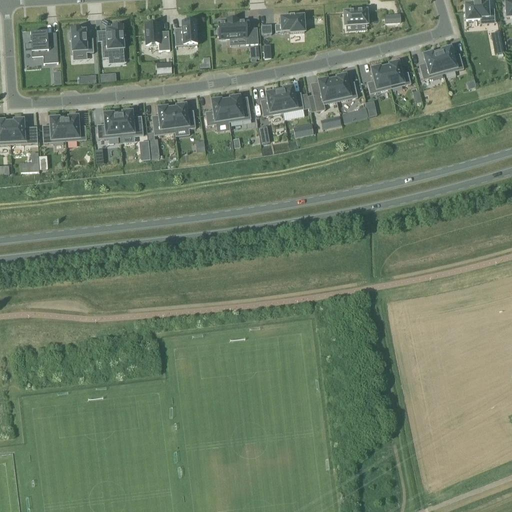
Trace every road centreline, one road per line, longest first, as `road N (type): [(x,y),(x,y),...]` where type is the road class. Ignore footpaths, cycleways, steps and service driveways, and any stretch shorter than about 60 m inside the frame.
road 1 (residential): [(6,2),(12,93),(28,103),(232,82),(369,52),(440,31),(437,0)]
road 2 (primary): [(511,152),(291,205),(0,241)]
road 3 (primary): [(0,260),(293,223),(511,171)]
